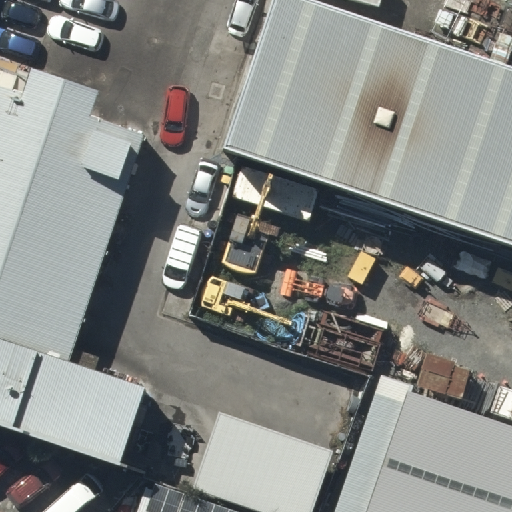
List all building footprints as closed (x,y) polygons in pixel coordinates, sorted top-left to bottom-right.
[(511,48),(368,0),(246,0),(204,124),(511,228),(511,48)] [(137,121),(0,72),(0,404),(116,445),(140,380),(55,350),(137,121)] [(511,511),(511,435),(395,393),(351,511),(511,511)] [(188,490),(251,511),(310,511),(333,444),(215,407),(188,490)] [(251,511),(188,490),(145,476),(132,511),(251,511)]
